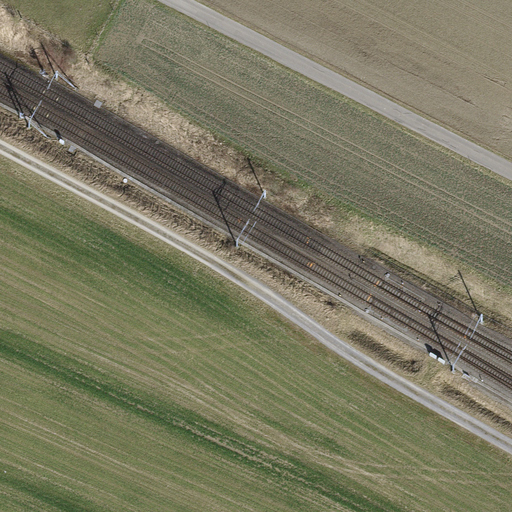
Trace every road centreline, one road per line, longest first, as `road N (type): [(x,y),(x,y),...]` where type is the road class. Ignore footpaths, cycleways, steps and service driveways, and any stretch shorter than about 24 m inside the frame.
road 1 (track): [(0,147),(204,255),(367,368),(511,449)]
road 2 (unclassified): [(175,0),(511,174)]
